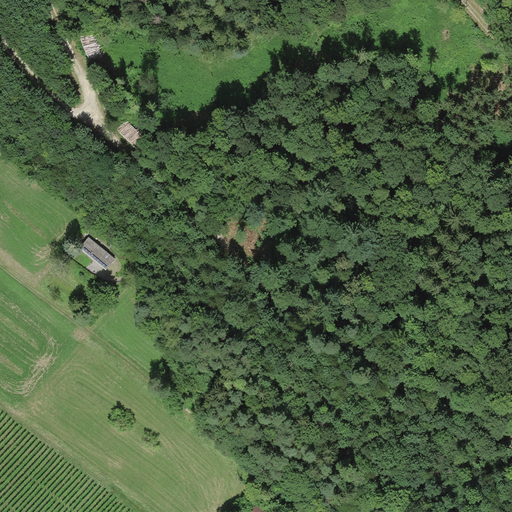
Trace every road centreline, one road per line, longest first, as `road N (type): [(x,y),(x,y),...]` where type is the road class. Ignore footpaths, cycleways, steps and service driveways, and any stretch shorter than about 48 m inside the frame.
road 1 (track): [(89,122),(190,209),(267,296),(450,398),(511,448)]
road 2 (track): [(0,265),(311,511)]
road 3 (track): [(0,403),(142,511)]
road 4 (track): [(47,0),(88,96),(89,122)]
road 5 (track): [(0,42),(89,122)]
